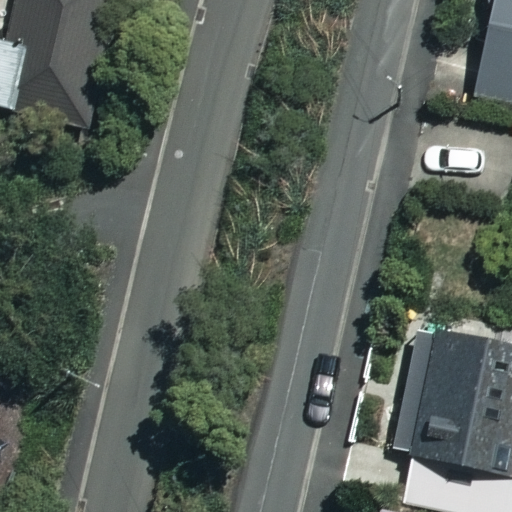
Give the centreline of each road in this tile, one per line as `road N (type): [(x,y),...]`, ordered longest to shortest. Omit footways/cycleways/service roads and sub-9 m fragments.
road 1 (residential): [(114,511),(241,0)]
road 2 (residential): [(266,511),(388,0)]
